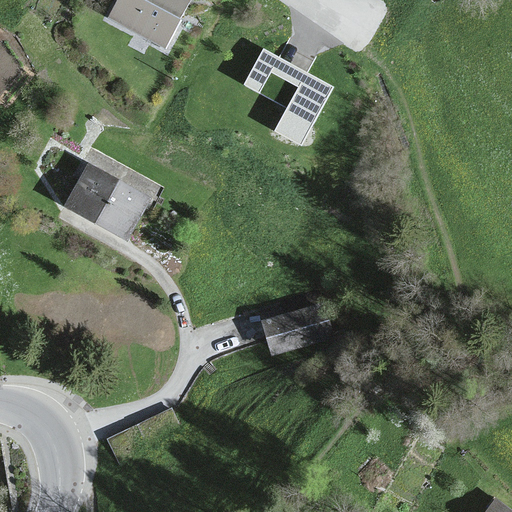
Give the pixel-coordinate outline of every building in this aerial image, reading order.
[(165,48),(190,0),(117,0),(108,18),(165,48)] [(335,87),(263,48),(243,85),(259,93),(270,73),(297,87),(274,131),(302,146),(335,87)] [(151,197),(88,163),(65,205),(129,238),(151,197)] [(333,301),(262,320),(271,354),(342,335),(333,301)] [(172,407),(107,439),(120,467),(186,436),(172,407)] [(510,511),(491,501),(484,511),(510,511)]
